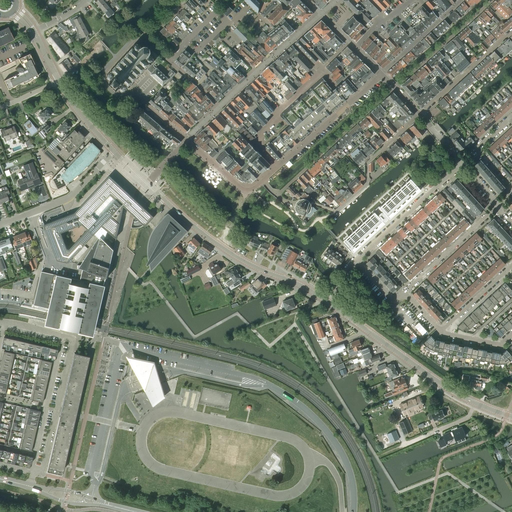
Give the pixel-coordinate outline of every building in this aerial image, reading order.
[(197,5),(192,0),(189,0),(184,5),(186,7),(185,8),(190,13),(198,6),(197,5)] [(244,0),(258,14),(260,4),(255,0),(244,0)] [(272,0),(273,1),(260,14),(264,18),(277,4),(279,2),(280,4),(281,3),(285,7),(291,0),(272,0)] [(299,0),(291,0),(285,7),(288,10),(291,6),(294,8),(301,1),(299,0)] [(326,3),(322,0),(312,0),(319,8),(320,9),(326,3)] [(359,3),(355,0),(343,0),(356,13),(358,15),(360,18),(366,24),(372,18),(372,17),(366,10),(367,9),(360,2),(359,3)] [(372,18),(373,18),(380,12),(368,0),(355,0),(359,3),(360,2),(367,9),(366,10),(372,17),(372,18)] [(373,0),(383,10),(387,6),(383,1),(381,0),(373,0)] [(452,5),(448,0),(428,0),(426,3),(431,9),(437,4),(444,12),(451,5),(452,5)] [(505,0),(495,0),(490,5),(494,10),(495,9),(496,8),(505,0)] [(505,0),(496,8),(506,19),(511,12),(511,6),(510,4),(505,0)] [(100,7),(105,12),(115,3),(114,1),(108,6),(105,3),(100,7)] [(301,1),(294,8),(291,11),(303,23),(313,13),(301,2),(301,1)] [(464,2),(460,6),(465,12),(469,8),(464,2)] [(115,3),(105,12),(109,17),(116,11),(113,8),(117,5),(115,3)] [(281,3),(280,4),(279,5),(272,13),(270,12),(268,14),(270,15),(267,18),(274,25),(278,21),(288,10),(285,7),(281,3)] [(438,17),(441,15),(444,12),(437,4),(431,9),(433,10),(432,11),(433,11),(438,17)] [(222,11),(227,16),(233,10),(228,5),(222,11)] [(420,20),(427,27),(437,18),(438,17),(433,11),(431,12),(429,14),(422,6),(414,13),(420,20)] [(460,6),(456,9),(462,15),(465,12),(460,6)] [(489,7),(484,11),(490,17),(497,24),(499,22),(492,15),(495,13),(489,7)] [(187,21),(191,17),(189,15),(190,14),(184,9),(177,16),(182,21),(185,19),(187,21)] [(453,12),(458,18),(459,18),(462,15),(456,9),(453,12)] [(484,12),(480,15),(487,22),(491,19),(484,12)] [(487,22),(480,15),(477,18),(483,24),(487,28),(489,27),(486,24),(487,22)] [(69,20),(73,28),(77,26),(83,23),(80,17),(78,18),(77,16),(69,20)] [(177,16),(173,19),(179,26),(183,22),(182,21),(177,16)] [(353,16),(341,28),(349,35),(360,23),(353,16)] [(497,24),(505,33),(511,25),(511,16),(509,19),(505,23),(502,20),(497,24)] [(477,18),(474,21),(480,27),(484,31),(485,31),(486,30),(482,26),(483,24),(477,18)] [(173,19),(170,23),(177,29),(180,26),(179,26),(173,19)] [(280,23),(279,24),(288,36),(295,30),(284,19),(280,23)] [(427,27),(420,20),(420,21),(419,19),(418,19),(417,21),(417,22),(418,23),(411,29),(412,30),(413,29),(419,35),(427,27)] [(321,20),(313,27),(318,33),(322,37),(331,30),(321,20)] [(433,31),(438,36),(450,26),(445,20),(433,31)] [(474,21),(471,23),(477,30),(480,34),(482,32),(478,29),(480,27),(474,21)] [(76,31),(77,33),(86,29),(83,23),(77,26),(79,29),(76,31)] [(170,23),(167,25),(179,36),(182,34),(180,32),(180,31),(178,33),(175,31),(177,29),(170,23)] [(360,23),(349,35),(352,39),(360,31),(362,28),(365,30),(366,29),(360,23)] [(409,33),(410,32),(402,23),(398,26),(400,27),(407,34),(408,32),(409,33)] [(471,23),(468,26),(473,31),(478,36),(479,35),(475,31),(477,30),(471,23)] [(288,36),(279,24),(274,28),(271,24),(270,25),(273,30),(283,41),(288,36)] [(496,26),(493,28),(494,29),(501,36),(505,33),(497,24),(496,25),(496,26)] [(172,34),(177,39),(179,36),(167,25),(165,27),(172,34)] [(239,25),(233,31),(244,42),(247,39),(250,36),(239,25)] [(468,26),(457,35),(462,41),(465,38),(473,47),(478,43),(481,40),(478,36),(473,31),(468,26)] [(13,36),(12,33),(11,33),(8,27),(0,30),(0,45),(13,39),(13,36)] [(172,34),(165,27),(164,27),(160,31),(158,34),(164,40),(169,36),(170,37),(171,36),(174,39),(170,43),(175,47),(180,42),(177,39),(172,34)] [(318,33),(313,27),(304,35),(315,47),(316,46),(320,43),(318,41),(321,38),(317,34),(318,33)] [(390,37),(395,41),(403,50),(413,41),(407,34),(400,27),(390,37)] [(46,39),(50,44),(57,36),(56,35),(60,32),(56,28),(53,31),(54,32),(46,39)] [(493,29),(490,32),(491,33),(497,39),(501,36),(494,29),(493,28),(493,29)] [(86,29),(77,33),(72,37),(75,40),(78,39),(78,38),(79,37),(80,39),(83,38),(89,34),(86,29)] [(408,32),(407,34),(413,41),(419,35),(413,29),(412,30),(410,32),(409,33),(408,32)] [(487,37),(493,43),(497,40),(486,29),(486,30),(485,31),(489,35),(487,37)] [(283,41),(273,30),(268,34),(277,45),(283,41)] [(331,30),(322,37),(327,42),(335,34),(331,30)] [(265,31),(260,35),(272,50),(277,45),(268,34),(265,31)] [(357,34),(352,39),(356,42),(364,34),(360,31),(357,34)] [(431,32),(427,36),(432,42),(433,43),(437,39),(431,32)] [(212,40),(216,44),(219,41),(220,42),(224,38),(219,33),(212,40)] [(317,48),(328,59),(331,56),(331,55),(335,51),(327,42),(322,37),(318,33),(317,34),(321,38),(318,41),(320,43),(316,46),(318,47),(317,48)] [(365,51),(376,37),(372,33),(360,46),(365,51)] [(327,42),(335,51),(343,43),(335,34),(327,42)] [(260,35),(255,40),(268,53),(272,50),(260,35)] [(315,47),(304,35),(299,39),(311,51),(315,47)] [(457,35),(451,41),(460,51),(461,52),(467,46),(464,43),(462,41),(457,35)] [(489,46),(493,43),(487,37),(485,39),(482,35),(480,37),(483,40),(489,46)] [(57,36),(50,44),(61,58),(69,51),(58,38),(58,37),(57,36)] [(251,36),(248,40),(260,52),(265,56),(268,53),(255,40),(251,36)] [(376,37),(365,51),(368,54),(380,41),(376,37)] [(383,43),(384,45),(373,58),(378,64),(380,61),(381,61),(385,56),(391,61),(397,56),(403,50),(395,41),(390,37),(383,43)] [(424,38),(420,42),(427,49),(430,45),(430,44),(424,38)] [(499,47),(504,53),(506,55),(511,48),(511,42),(509,38),(499,47)] [(260,52),(248,40),(247,39),(244,42),(242,44),(260,61),(265,56),(260,52)] [(318,59),(311,51),(299,39),(295,43),(314,63),(318,59)] [(383,43),(380,41),(368,54),(373,58),(384,45),(383,43)] [(460,51),(451,41),(444,47),(449,52),(453,49),(455,51),(453,52),(456,55),(460,51)] [(479,45),(484,51),(488,47),(483,41),(479,45)] [(420,42),(414,48),(420,53),(421,54),(426,49),(420,42)] [(126,90),(146,68),(151,73),(150,74),(162,86),(169,79),(170,77),(171,78),(175,73),(172,70),(167,75),(168,75),(166,77),(157,67),(156,68),(151,63),(153,62),(154,59),(153,56),(150,55),(151,52),(151,48),(148,46),(144,45),(141,47),(140,44),(137,43),(134,44),(133,47),(108,74),(107,77),(108,79),(111,81),(111,82),(117,88),(118,88),(119,87),(119,88),(120,91),(123,92),(126,90)] [(260,61),(242,44),(237,49),(236,50),(240,54),(241,54),(249,62),(254,67),(260,61)] [(292,45),(286,51),(292,57),(298,51),(292,45)] [(340,53),(345,58),(352,51),(347,46),(340,53)] [(311,51),(318,59),(322,63),(323,64),(327,60),(326,59),(315,47),(311,51)] [(495,51),(499,55),(500,56),(504,53),(499,47),(495,51)] [(420,53),(414,48),(411,51),(416,56),(420,53)] [(444,63),(450,58),(442,49),(435,55),(439,60),(440,61),(441,60),(444,63)] [(175,62),(181,67),(192,55),(185,50),(175,62)] [(224,57),(226,59),(234,66),(236,68),(243,61),(231,50),(224,57)] [(293,58),(292,57),(286,51),(279,57),(284,62),(286,60),(294,68),(297,65),(294,61),(295,60),(293,58)] [(352,51),(345,58),(349,62),(356,56),(352,51)] [(411,51),(406,55),(412,62),(414,60),(413,58),(415,56),(411,51)] [(460,51),(456,55),(452,58),(457,64),(455,66),(456,67),(461,72),(470,63),(466,59),(461,52),(460,51)] [(489,56),(496,63),(501,59),(494,51),(489,56)] [(313,67),(299,52),(293,58),(295,60),(307,73),(313,67)] [(341,62),(345,58),(340,53),(336,57),(341,62)] [(16,75),(16,74),(4,80),(8,89),(13,87),(18,83),(22,81),(23,84),(28,81),(33,78),(38,76),(33,66),(32,67),(32,65),(34,64),(29,54),(18,59),(21,64),(24,68),(22,69),(22,68),(20,67),(18,67),(16,68),(15,69),(16,70),(17,71),(19,72),(19,73),(16,75)] [(402,59),(406,64),(409,62),(410,63),(412,62),(406,55),(402,59)] [(432,68),(440,61),(439,60),(435,55),(427,62),(432,68)] [(469,56),(466,59),(470,63),(476,58),(474,55),(470,58),(469,56)] [(489,55),(486,58),(492,64),(493,66),(496,63),(489,56),(489,55)] [(182,68),(186,71),(192,65),(190,63),(195,57),(193,56),(188,62),(182,68)] [(356,56),(349,62),(346,66),(350,69),(347,72),(348,73),(361,61),(356,56)] [(380,61),(378,64),(382,68),(391,61),(385,56),(381,61),(380,61)] [(224,69),(230,75),(238,82),(244,76),(236,69),(236,68),(234,66),(226,59),(221,64),(220,63),(214,57),(212,59),(213,60),(218,65),(219,66),(223,70),(224,69)] [(279,57),(275,62),(287,74),(289,77),(296,70),(294,68),(286,60),(284,62),(279,57)] [(341,62),(336,57),(326,67),(331,72),(341,62)] [(331,77),(336,82),(343,76),(339,72),(343,68),(349,62),(345,58),(335,68),(331,72),(333,75),(331,77)] [(486,58),(483,61),(490,69),(493,66),(486,58)] [(59,65),(62,69),(69,63),(66,59),(59,65)] [(186,71),(189,74),(195,68),(193,66),(196,63),(198,64),(200,62),(197,59),(195,61),(192,65),(186,71)] [(402,59),(399,62),(404,67),(407,65),(406,64),(402,59)] [(218,65),(213,60),(209,64),(213,68),(233,87),(237,83),(230,76),(230,75),(224,69),(223,70),(219,66),(218,65)] [(432,68),(438,74),(442,79),(442,80),(447,85),(450,82),(445,77),(451,72),(444,63),(441,60),(440,61),(432,68)] [(365,64),(361,61),(348,73),(351,76),(349,77),(349,78),(365,64)] [(483,61),(480,64),(487,72),(490,69),(483,61)] [(195,68),(189,74),(193,78),(199,71),(197,69),(200,66),(201,68),(203,66),(200,62),(198,64),(195,68)] [(210,73),(211,74),(219,82),(228,91),(233,87),(213,68),(209,64),(207,62),(204,64),(206,66),(207,66),(212,71),(210,73)] [(281,80),(287,74),(275,62),(269,67),(278,77),(281,80)] [(399,62),(395,65),(400,70),(404,67),(399,62)] [(438,74),(427,62),(423,66),(432,78),(433,79),(438,74)] [(69,63),(62,69),(65,73),(73,67),(69,63)] [(355,84),(370,69),(365,64),(349,78),(355,83),(355,84)] [(480,64),(477,66),(484,75),(487,72),(480,64)] [(395,65),(391,68),(397,74),(400,70),(395,65)] [(203,66),(201,68),(200,69),(201,70),(197,74),(200,76),(204,73),(205,74),(208,71),(205,68),(203,66)] [(423,66),(421,68),(428,76),(431,79),(432,78),(423,66)] [(477,66),(474,69),(482,77),(484,75),(477,66)] [(261,74),(269,83),(271,84),(274,81),(277,83),(278,82),(280,84),(281,83),(284,86),(285,85),(284,84),(282,82),(282,81),(281,80),(278,77),(269,67),(261,74)] [(397,74),(391,68),(386,73),(392,78),(397,74)] [(421,68),(418,71),(424,79),(425,78),(428,81),(429,80),(426,77),(428,76),(421,68)] [(375,74),(370,69),(355,84),(359,88),(375,74)] [(482,77),(474,69),(471,72),(478,80),(482,77)] [(424,79),(418,71),(415,74),(420,80),(421,81),(424,79)] [(299,80),(303,84),(311,76),(307,73),(299,80)] [(470,73),(466,77),(472,84),(476,80),(470,73)] [(219,82),(211,74),(208,78),(213,83),(224,95),(228,91),(219,82)] [(268,82),(261,74),(259,77),(266,84),(268,82)] [(336,82),(338,84),(342,80),(346,76),(344,74),(343,76),(336,82)] [(415,74),(410,78),(413,82),(416,79),(418,81),(419,80),(419,81),(420,80),(415,74)] [(266,84),(259,77),(255,80),(268,94),(273,99),(276,96),(271,92),(270,93),(269,91),(271,89),(267,84),(266,84)] [(440,91),(444,87),(437,79),(436,77),(431,82),(433,84),(440,91)] [(466,77),(461,81),(468,88),(472,84),(466,77)] [(213,83),(208,78),(201,85),(206,90),(213,83)] [(272,142),(266,147),(277,160),(283,155),(288,150),(289,150),(294,145),(294,146),(300,141),(311,131),(316,127),(322,121),(327,117),(333,111),(338,107),(343,102),(348,98),(348,97),(352,94),(357,90),(357,89),(347,78),(342,83),(343,83),(339,86),(338,86),(336,87),(333,90),(326,82),(323,78),(299,98),(295,101),(295,102),(280,115),(284,120),(284,119),(290,126),(288,127),(282,132),(277,137),(272,142)] [(289,89),(293,93),(299,87),(293,81),(290,78),(284,84),(285,85),(289,89)] [(293,81),(299,87),(303,84),(299,80),(297,78),(293,81)] [(410,85),(413,82),(410,78),(401,85),(410,96),(415,91),(410,85)] [(420,91),(424,87),(418,81),(419,81),(419,80),(418,81),(416,79),(413,82),(410,85),(415,91),(418,89),(420,91)] [(268,94),(255,80),(251,84),(263,97),(269,103),(273,99),(268,94)] [(422,94),(433,84),(431,82),(430,81),(429,82),(424,87),(420,91),(422,94)] [(461,81),(457,85),(463,92),(468,88),(461,81)] [(192,82),(185,89),(188,93),(196,85),(192,82)] [(224,95),(213,83),(206,90),(209,93),(209,92),(218,101),(224,95)] [(263,97),(251,84),(245,89),(257,103),(263,97)] [(440,91),(433,84),(428,88),(435,95),(440,91)] [(457,85),(453,89),(459,96),(463,92),(457,85)] [(202,107),(210,100),(205,95),(204,96),(201,94),(202,93),(201,91),(197,87),(189,94),(192,97),(202,107)] [(415,100),(422,108),(435,95),(428,88),(422,94),(415,100)] [(294,94),(293,93),(289,89),(284,93),(285,93),(283,95),(288,100),(294,94)] [(410,96),(415,100),(422,94),(420,91),(418,89),(415,91),(410,96)] [(459,96),(453,89),(448,93),(454,100),(459,96)] [(165,106),(169,103),(169,102),(168,103),(166,101),(169,99),(166,97),(167,96),(164,94),(160,90),(156,95),(156,96),(155,97),(154,96),(149,102),(159,112),(160,112),(165,106)] [(176,95),(174,98),(173,98),(179,104),(180,103),(197,121),(202,116),(184,99),(186,97),(185,96),(183,97),(179,92),(176,95)] [(236,98),(263,127),(269,121),(266,118),(262,114),(243,93),(242,92),(236,98)] [(391,116),(391,117),(388,119),(391,122),(398,129),(403,125),(414,115),(403,102),(397,97),(393,92),(386,98),(381,103),(385,108),(391,102),(396,107),(394,109),(394,110),(395,112),(391,116)] [(450,104),(454,100),(448,93),(444,97),(450,104)] [(187,97),(186,97),(184,99),(202,116),(207,112),(202,107),(192,97),(191,99),(189,96),(187,97)] [(173,98),(174,98),(173,97),(170,101),(176,107),(174,109),(175,110),(176,110),(179,114),(181,115),(184,112),(177,106),(179,104),(173,98)] [(257,103),(265,111),(262,114),(266,118),(275,110),(269,103),(263,97),(257,103)] [(256,120),(236,98),(235,98),(230,103),(247,120),(248,119),(252,124),(256,120)] [(438,103),(444,109),(449,105),(443,98),(438,103)] [(215,104),(210,100),(202,107),(207,112),(207,111),(207,112),(215,104)] [(170,104),(169,103),(165,106),(160,112),(163,115),(167,110),(170,107),(169,106),(170,104)] [(180,103),(179,104),(177,106),(184,112),(195,123),(197,121),(180,103)] [(504,103),(501,106),(506,112),(509,108),(504,103)] [(247,121),(246,121),(230,104),(226,107),(242,123),(243,124),(247,121)] [(380,104),(365,117),(371,123),(377,129),(380,126),(383,123),(380,120),(377,118),(380,116),(381,118),(384,116),(382,114),(386,111),(380,104)] [(501,106),(497,109),(502,115),(506,112),(501,106)] [(170,107),(163,115),(168,119),(176,110),(175,110),(173,111),(172,110),(171,110),(172,108),(170,107)] [(242,123),(226,107),(222,112),(237,127),(242,123)] [(497,109),(494,112),(499,118),(502,115),(497,109)] [(43,125),(40,128),(44,133),(50,128),(45,122),(47,120),(46,119),(50,116),(49,113),(50,111),(48,110),(47,110),(46,111),(46,110),(42,113),(42,112),(39,115),(39,116),(42,119),(39,121),(43,125)] [(137,124),(140,122),(147,114),(142,110),(135,118),(139,121),(136,124),(137,124)] [(179,114),(176,110),(168,119),(172,122),(179,114)] [(195,123),(184,112),(181,115),(182,116),(181,117),(182,118),(181,120),(190,128),(195,123)] [(494,112),(490,116),(495,121),(499,118),(494,112)] [(147,114),(140,122),(137,124),(139,126),(141,123),(144,126),(151,118),(147,114)] [(179,114),(172,122),(181,129),(185,133),(190,128),(181,120),(182,118),(181,117),(182,116),(181,115),(179,114)] [(211,122),(215,126),(217,127),(229,139),(237,130),(235,129),(229,122),(228,123),(225,121),(219,114),(211,122)] [(486,117),(485,117),(492,124),(495,121),(490,116),(487,118),(486,117)] [(365,117),(362,120),(367,127),(371,123),(365,117)] [(483,122),(488,128),(492,124),(485,117),(482,120),(483,122)] [(151,118),(144,126),(149,129),(156,121),(151,118)] [(28,130),(32,135),(38,130),(29,120),(24,125),(25,126),(24,126),(24,127),(24,128),(26,131),(28,130)] [(247,121),(243,124),(254,135),(258,132),(257,132),(259,130),(263,127),(256,120),(252,124),(248,120),(247,120),(246,121),(247,121)] [(362,120),(358,123),(363,129),(364,130),(367,127),(362,120)] [(149,129),(146,132),(148,133),(150,130),(153,133),(160,125),(156,121),(149,129)] [(426,131),(417,122),(417,121),(409,128),(418,138),(426,131)] [(60,136),(59,137),(62,140),(69,134),(66,132),(71,127),(68,125),(69,124),(69,123),(67,122),(66,122),(59,129),(57,131),(60,134),(59,135),(60,136)] [(215,126),(211,122),(203,130),(211,139),(212,139),(217,143),(216,144),(217,146),(221,149),(224,146),(230,140),(229,139),(217,127),(215,126)] [(389,122),(387,124),(385,126),(393,134),(396,130),(389,122)] [(483,122),(480,125),(485,131),(488,128),(483,122)] [(363,129),(358,123),(353,128),(357,133),(357,134),(359,136),(360,137),(362,135),(360,132),(363,129)] [(160,125),(153,133),(150,137),(151,138),(154,135),(158,138),(162,140),(163,139),(169,132),(160,125)] [(480,125),(476,128),(481,134),(485,131),(480,125)] [(5,129),(1,130),(3,136),(5,136),(6,141),(12,138),(12,140),(18,138),(14,126),(11,128),(9,129),(9,128),(5,130),(5,129)] [(242,126),(238,131),(250,143),(251,142),(255,138),(242,126)] [(44,133),(40,128),(42,130),(39,133),(44,139),(47,136),(44,133)] [(353,128),(348,133),(354,139),(356,141),(358,139),(357,138),(359,136),(357,134),(357,133),(353,128)] [(481,134),(476,128),(473,132),(478,137),(481,134)] [(55,139),(48,147),(49,148),(57,155),(61,151),(56,147),(59,143),(68,151),(70,149),(71,150),(83,138),(74,129),(63,142),(62,141),(60,143),(55,139)] [(384,129),(379,133),(386,140),(390,136),(384,129)] [(198,135),(210,147),(213,150),(217,146),(216,144),(217,143),(212,139),(211,139),(203,130),(198,135)] [(237,130),(229,139),(230,140),(232,143),(225,150),(224,148),(224,149),(225,150),(216,159),(216,160),(220,164),(221,163),(229,171),(233,175),(234,175),(238,178),(237,178),(238,179),(250,166),(259,175),(261,173),(262,173),(265,170),(271,165),(261,155),(257,150),(256,151),(253,147),(250,143),(238,131),(237,130)] [(406,131),(403,134),(410,141),(413,138),(406,131)] [(174,137),(169,132),(163,139),(168,144),(174,137)] [(474,137),(472,139),(469,137),(464,141),(460,136),(456,139),(454,138),(458,134),(456,132),(449,138),(460,151),(465,147),(466,148),(476,139),(474,137)] [(511,139),(505,132),(502,135),(507,141),(509,139),(511,141),(511,139)] [(347,133),(343,137),(349,144),(353,147),(355,146),(351,142),(353,140),(347,133)] [(410,141),(403,134),(399,137),(406,145),(410,141)] [(210,147),(198,135),(193,140),(206,151),(210,147)] [(502,135),(499,138),(505,146),(506,146),(507,148),(506,148),(508,150),(510,149),(508,147),(509,146),(507,144),(505,142),(507,141),(502,135)] [(369,140),(377,148),(384,142),(380,137),(377,139),(376,138),(374,136),(369,140)] [(181,142),(174,137),(168,144),(174,149),(181,142)] [(343,137),(340,140),(346,147),(349,144),(343,137)] [(499,138),(495,142),(500,147),(502,145),(504,147),(505,146),(499,138)] [(26,142),(28,148),(34,146),(29,140),(26,142)] [(340,140),(336,143),(342,150),(346,147),(340,140)] [(394,144),(387,150),(393,157),(395,158),(401,153),(403,155),(409,150),(405,145),(402,147),(397,141),(394,144)] [(49,183),(49,184),(49,185),(50,185),(50,186),(50,187),(51,187),(51,188),(52,188),(53,189),(54,189),(55,189),(56,189),(57,189),(58,189),(59,188),(60,188),(61,188),(61,187),(62,187),(63,186),(64,186),(65,186),(66,185),(67,185),(68,184),(69,183),(70,183),(71,182),(72,182),(73,181),(74,180),(75,179),(76,179),(77,178),(78,177),(79,176),(80,175),(81,174),(101,153),(89,142),(64,168),(63,167),(63,166),(54,176),(52,179),(51,179),(50,180),(50,181),(49,182),(49,183)] [(368,145),(366,147),(372,153),(375,150),(367,142),(365,143),(368,145)] [(495,142),(492,145),(498,152),(500,151),(499,149),(500,147),(495,142)] [(336,144),(333,147),(337,152),(340,150),(340,151),(341,153),(343,151),(342,150),(336,144)] [(364,145),(362,146),(364,148),(363,150),(363,151),(368,156),(372,153),(366,147),(364,145)] [(495,152),(497,154),(499,155),(500,154),(498,152),(492,145),(488,148),(493,154),(495,152)] [(217,146),(213,150),(209,154),(213,157),(221,149),(217,146)] [(333,147),(329,150),(336,158),(339,155),(338,152),(337,152),(333,147)] [(49,148),(44,153),(56,164),(58,166),(60,168),(64,163),(57,155),(49,148)] [(357,149),(350,155),(353,158),(352,158),(358,164),(366,157),(364,155),(365,154),(362,150),(361,149),(359,150),(357,149)] [(329,150),(325,154),(330,159),(332,156),(333,157),(335,160),(333,162),(334,164),(338,160),(336,158),(329,150)] [(325,154),(321,157),(326,162),(330,159),(325,154)] [(376,160),(381,166),(384,164),(385,165),(390,160),(386,156),(383,158),(381,155),(376,160)] [(499,164),(491,155),(490,157),(497,165),(499,164)] [(321,157),(318,160),(325,168),(326,166),(330,170),(332,169),(331,167),(321,157)] [(505,187),(480,160),(480,159),(473,165),(498,193),(505,187)] [(318,160),(315,163),(321,171),(325,168),(318,160)] [(18,183),(17,186),(19,188),(20,187),(21,191),(29,188),(40,183),(36,174),(31,163),(27,165),(23,166),(25,170),(26,174),(26,175),(25,175),(25,176),(25,177),(25,178),(26,178),(18,181),(18,183)] [(315,163),(308,170),(315,177),(321,171),(315,163)] [(238,179),(243,182),(244,181),(246,183),(248,180),(251,183),(259,175),(250,166),(238,179)] [(511,177),(504,168),(502,170),(510,179),(511,177)] [(319,182),(315,177),(308,170),(304,173),(306,175),(308,178),(309,180),(311,178),(315,183),(313,184),(315,186),(319,182)] [(304,173),(300,176),(306,183),(307,183),(308,181),(312,185),(313,184),(315,183),(311,178),(309,180),(308,178),(306,175),(304,173)] [(348,185),(355,193),(364,185),(365,182),(365,179),(365,178),(361,174),(357,178),(350,183),(348,185)] [(337,175),(334,178),(330,182),(333,185),(340,178),(337,175)] [(42,271),(34,305),(93,319),(101,295),(102,294),(102,293),(102,291),(106,277),(107,278),(114,250),(104,240),(108,229),(116,237),(123,207),(143,225),(144,224),(150,218),(152,215),(140,205),(109,176),(105,180),(75,213),(49,223),(43,225),(57,260),(68,263),(94,234),(89,228),(69,249),(67,249),(61,233),(82,224),(90,216),(95,219),(88,227),(98,238),(81,265),(77,265),(77,268),(81,268),(83,269),(80,280),(42,271)] [(307,183),(306,183),(300,176),(297,180),(303,186),(305,188),(307,187),(309,189),(311,187),(307,183)] [(347,237),(344,241),(352,249),(377,226),(379,228),(385,223),(384,223),(389,218),(390,219),(395,214),(393,211),(418,188),(410,179),(407,182),(408,183),(406,185),(405,184),(402,187),(402,188),(401,190),(400,189),(397,192),(397,193),(396,194),(395,193),(391,196),(392,197),(391,199),(390,198),(386,201),(387,202),(386,203),(385,202),(380,207),(379,206),(373,212),(374,213),(369,217),(370,218),(368,220),(367,219),(364,222),(365,223),(363,224),(362,223),(359,227),(360,228),(358,229),(357,228),(354,231),(355,232),(353,234),(352,233),(349,236),(350,237),(348,238),(347,237)] [(461,212),(471,223),(473,220),(472,219),(484,209),(457,179),(445,190),(444,188),(441,191),(451,201),(454,199),(449,194),(454,190),(457,192),(470,207),(468,209),(467,208),(464,210),(461,212)] [(39,186),(42,196),(47,195),(44,185),(39,186)] [(6,186),(0,188),(0,194),(3,202),(4,202),(4,203),(8,200),(7,196),(10,195),(6,186)] [(286,190),(293,197),(295,195),(298,198),(301,195),(299,193),(297,193),(294,190),(290,186),(286,190)] [(341,194),(340,192),(340,193),(334,187),(332,188),(335,191),(334,192),(337,195),(333,197),(340,205),(346,200),(342,195),(341,194)] [(348,188),(341,194),(342,195),(346,200),(353,194),(348,188)] [(440,192),(436,196),(444,204),(445,203),(444,201),(446,199),(440,192)] [(324,200),(329,205),(333,200),(329,196),(324,200)] [(436,196),(432,199),(439,206),(440,204),(442,206),(444,204),(436,196)] [(455,200),(464,210),(465,208),(456,198),(455,200)] [(432,199),(429,202),(437,211),(438,209),(437,207),(439,206),(432,199)] [(307,208),(308,206),(307,205),(306,203),(305,202),(303,202),(302,202),(300,203),(299,204),(299,206),(299,207),(299,209),(301,210),(302,211),(304,211),(305,210),(307,209),(307,208)] [(429,202),(426,206),(432,212),(433,211),(435,212),(437,211),(429,202)] [(304,213),(309,217),(313,212),(317,210),(311,206),(307,212),(304,213)] [(426,206),(422,209),(430,217),(431,216),(430,214),(432,212),(426,206)] [(422,209),(419,212),(426,220),(425,218),(426,217),(428,219),(430,217),(422,209)] [(148,248),(148,250),(148,251),(148,253),(148,255),(148,256),(148,258),(149,261),(151,271),(168,252),(188,231),(177,220),(173,216),(170,213),(168,212),(167,213),(163,218),(162,219),(159,223),(157,224),(156,225),(155,227),(154,228),(153,229),(153,231),(152,232),(151,234),(151,235),(150,237),(149,238),(149,240),(149,241),(148,243),(148,245),(148,246),(148,248)] [(419,212),(415,215),(423,224),(424,225),(425,225),(426,224),(424,222),(426,220),(419,212)] [(415,215),(412,218),(418,225),(419,223),(421,225),(423,224),(415,215)] [(412,218),(408,222),(416,230),(417,228),(416,226),(418,225),(412,218)] [(501,240),(511,252),(511,238),(493,218),(486,224),(499,238),(501,241),(501,240)] [(460,222),(465,228),(469,225),(463,219),(460,222)] [(408,222),(405,225),(411,231),(412,230),(414,231),(416,230),(408,222)] [(456,225),(462,231),(465,228),(460,222),(456,225)] [(401,228),(409,236),(410,235),(409,233),(411,231),(405,225),(401,228)] [(453,229),(458,234),(462,231),(456,225),(453,229)] [(401,228),(398,231),(404,238),(405,236),(407,238),(409,236),(401,228)] [(449,232),(455,237),(458,234),(453,229),(449,232)] [(398,231),(394,235),(402,243),(403,241),(402,239),(404,238),(398,231)] [(19,234),(22,243),(23,247),(32,243),(31,239),(29,234),(26,235),(24,232),(19,234)] [(455,237),(449,232),(446,235),(451,241),(455,237)] [(446,235),(444,233),(441,236),(443,238),(442,238),(448,244),(451,241),(446,235)] [(476,233),(472,236),(480,244),(481,242),(479,240),(481,238),(476,233)] [(16,245),(22,243),(19,234),(13,237),(16,245)] [(482,235),(489,242),(490,241),(484,234),(482,235)] [(250,244),(258,247),(260,242),(257,240),(258,237),(253,235),(252,238),(250,244)] [(394,235),(391,238),(397,244),(398,243),(400,244),(402,243),(394,235)] [(472,236),(469,239),(474,245),(476,244),(478,245),(480,244),(472,236)] [(8,238),(1,241),(6,253),(9,252),(13,251),(12,247),(8,238)] [(196,247),(200,244),(199,243),(199,242),(198,241),(197,241),(194,238),(188,243),(189,244),(187,247),(194,252),(197,248),(196,247)] [(391,238),(387,241),(395,249),(397,248),(395,246),(397,244),(391,238)] [(442,238),(439,241),(444,247),(448,244),(442,238)] [(469,239),(465,242),(473,250),(474,249),(473,247),(474,245),(469,239)] [(387,241),(384,244),(390,251),(391,249),(393,251),(395,249),(387,241)] [(439,241),(436,245),(441,250),(444,247),(439,241)] [(269,244),(263,242),(261,249),(266,251),(269,244)] [(270,254),(271,255),(273,255),(278,247),(277,246),(279,244),(275,242),(274,245),(271,243),(267,252),(270,253),(270,254)] [(465,242),(462,246),(467,251),(469,250),(471,252),(473,250),(465,242)] [(204,243),(198,252),(207,258),(209,254),(209,255),(212,249),(213,249),(204,243)] [(390,251),(384,244),(380,248),(388,256),(390,254),(388,252),(390,251)] [(174,249),(180,257),(185,253),(179,245),(174,249)] [(436,245),(432,248),(437,253),(441,250),(436,245)] [(462,246),(458,249),(466,257),(467,255),(466,253),(467,251),(462,246)] [(323,254),(327,257),(332,250),(328,247),(323,254)] [(286,261),(292,265),(298,254),(287,248),(282,258),(286,260),(286,261)] [(432,248),(429,251),(434,257),(437,253),(432,248)] [(458,249),(455,252),(460,258),(462,257),(464,258),(466,257),(458,249)] [(496,251),(503,258),(505,256),(501,253),(503,251),(501,249),(499,251),(498,249),(496,251)] [(327,257),(331,260),(336,253),(332,250),(327,257)] [(429,251),(425,254),(430,260),(434,257),(429,251)] [(455,252),(451,255),(459,263),(460,262),(459,260),(460,258),(455,252)] [(331,260),(334,263),(340,256),(336,253),(331,260)] [(425,254),(422,257),(427,263),(430,260),(425,254)] [(293,265),(298,268),(303,260),(300,259),(301,257),(298,255),(293,265)] [(302,271),(304,272),(308,265),(307,265),(308,263),(312,261),(312,258),(307,255),(306,255),(304,259),(302,262),(299,269),(300,270),(301,271),(302,271)] [(451,255),(448,258),(453,264),(455,263),(457,265),(459,263),(451,255)] [(340,256),(334,263),(338,266),(344,259),(340,256)] [(38,257),(29,261),(32,270),(36,268),(37,268),(39,260),(38,257)] [(365,263),(369,267),(376,261),(372,257),(365,263)] [(422,257),(418,260),(423,266),(427,263),(422,257)] [(448,258),(444,262),(452,270),(453,268),(452,266),(453,264),(448,258)] [(500,258),(496,261),(501,267),(505,264),(500,258)] [(418,260),(415,264),(420,269),(423,266),(418,260)] [(369,267),(373,271),(379,265),(376,261),(369,267)] [(398,267),(399,265),(400,264),(401,265),(400,266),(404,270),(406,268),(400,261),(398,263),(396,265),(398,267)] [(496,261),(493,265),(498,270),(501,267),(496,261)] [(208,269),(212,275),(221,270),(217,263),(214,265),(213,262),(208,265),(210,268),(208,269)] [(444,262),(441,265),(446,271),(448,269),(450,271),(452,270),(444,262)] [(415,264),(411,267),(416,273),(420,269),(415,264)] [(187,271),(189,276),(200,270),(198,265),(187,271)] [(373,271),(376,275),(383,269),(379,265),(373,271)] [(441,265),(437,268),(445,276),(446,275),(445,272),(446,271),(441,265)] [(493,265),(489,268),(494,274),(498,270),(493,265)] [(229,274),(231,277),(238,272),(235,267),(228,271),(227,272),(226,272),(224,273),(226,276),(229,274)] [(411,267),(408,270),(413,276),(416,273),(411,267)] [(437,268),(434,271),(439,277),(441,276),(443,278),(445,276),(437,268)] [(485,269),(484,270),(491,277),(494,274),(489,268),(486,270),(485,269)] [(376,275),(379,278),(386,272),(383,269),(376,275)] [(413,276),(408,270),(404,274),(409,279),(413,276)] [(485,271),(482,274),(487,280),(491,277),(484,270),(485,271)] [(434,271),(430,275),(438,283),(439,281),(438,279),(439,277),(434,271)] [(238,272),(231,277),(233,279),(227,283),(229,287),(233,284),(234,287),(241,283),(239,279),(242,278),(238,272)] [(379,278),(383,282),(389,276),(386,272),(379,278)] [(482,274),(479,277),(479,278),(484,283),(487,280),(482,274)] [(438,283),(430,275),(427,278),(432,284),(434,282),(436,284),(438,283)] [(383,282),(386,285),(393,279),(389,276),(383,282)] [(253,284),(249,286),(256,294),(259,292),(263,288),(266,285),(263,281),(263,282),(262,282),(258,278),(254,283),(253,283),(253,284)] [(479,278),(475,281),(480,287),(484,283),(479,278)] [(386,285),(389,289),(396,283),(393,279),(386,285)] [(475,281),(472,284),(477,290),(480,287),(475,281)] [(239,288),(241,291),(250,284),(248,282),(239,288)] [(396,283),(389,289),(393,293),(399,286),(396,283)] [(502,286),(500,288),(506,295),(508,293),(511,290),(504,283),(501,286),(502,286)] [(472,284),(468,287),(473,293),(477,290),(472,284)] [(468,287),(465,290),(470,296),(473,293),(468,287)] [(498,289),(494,292),(501,299),(505,296),(504,296),(506,295),(500,288),(498,290),(498,289)] [(412,294),(415,298),(421,293),(418,289),(412,294)] [(465,290),(461,294),(466,299),(470,296),(465,290)] [(492,295),(490,297),(496,303),(498,302),(501,299),(494,292),(491,295),(492,295)] [(415,298),(419,301),(424,296),(421,293),(415,298)] [(461,294),(458,297),(463,303),(466,299),(461,294)] [(419,301),(422,305),(428,300),(424,296),(419,301)] [(458,297),(454,300),(459,306),(463,303),(458,297)] [(488,298),(485,301),(492,308),(495,305),(496,303),(490,297),(489,299),(488,298)] [(262,302),(265,310),(276,305),(273,298),(262,302)] [(283,302),(281,305),(284,311),(286,310),(295,307),(295,306),(295,305),(296,304),(295,304),(295,303),(294,303),(292,298),(283,302)] [(422,305),(425,309),(431,303),(428,300),(422,305)] [(459,306),(454,300),(451,303),(456,309),(459,306)] [(425,309),(428,312),(434,307),(436,305),(433,301),(431,303),(425,309)] [(482,304),(481,306),(487,312),(488,311),(489,311),(492,308),(485,301),(482,304)] [(428,312),(432,316),(437,310),(439,308),(437,306),(435,308),(434,307),(428,312)] [(478,307),(475,310),(482,317),(485,314),(487,312),(481,306),(479,307),(478,307)] [(441,314),(437,310),(432,316),(435,319),(441,314)] [(473,313),(471,315),(477,321),(479,320),(482,317),(475,310),(472,313),(473,313)] [(441,314),(435,319),(438,323),(444,317),(441,314)] [(468,316),(465,319),(472,326),(475,323),(477,321),(471,315),(469,316),(468,316)] [(328,318),(330,324),(337,321),(336,319),(337,318),(336,317),(336,316),(335,316),(328,318)] [(506,317),(503,320),(510,328),(511,325),(511,323),(511,324),(511,323),(511,320),(508,316),(506,317)] [(472,326),(465,319),(462,321),(463,322),(458,327),(460,329),(461,331),(463,332),(465,332),(469,329),(472,326)] [(500,323),(498,325),(504,331),(506,330),(510,328),(503,320),(499,323),(500,323)] [(314,324),(311,324),(315,335),(316,335),(316,337),(318,336),(319,338),(325,336),(322,327),(320,321),(314,324)] [(330,324),(332,330),(340,327),(339,326),(340,326),(339,324),(338,324),(337,321),(330,324)] [(504,331),(498,325),(496,326),(493,329),(500,337),(503,334),(502,333),(504,331)] [(332,330),(334,336),(342,333),(341,330),(340,327),(340,328),(340,327),(332,330)] [(342,333),(334,336),(336,342),(344,339),(344,338),(343,335),(342,333)] [(425,349),(428,351),(434,341),(432,339),(433,338),(431,336),(423,343),(426,347),(425,348),(425,349)] [(6,350),(9,351),(12,340),(4,338),(1,349),(2,349),(3,344),(7,345),(6,350)] [(351,352),(360,349),(359,347),(361,346),(361,345),(362,345),(361,343),(360,343),(359,339),(354,341),(351,342),(351,343),(350,343),(351,345),(352,345),(353,349),(350,350),(351,352)] [(13,352),(17,353),(19,342),(12,340),(9,351),(11,346),(14,347),(13,352)] [(433,351),(437,352),(440,341),(437,341),(434,341),(428,351),(431,352),(433,353),(433,351)] [(442,352),(445,353),(447,342),(444,341),(444,343),(442,342),(443,342),(440,341),(437,354),(441,355),(442,352)] [(21,354),(24,355),(27,344),(19,342),(17,353),(18,348),(22,349),(21,354)] [(447,354),(451,355),(454,344),(451,344),(450,344),(450,342),(447,342),(445,353),(447,353),(447,354)] [(28,356),(32,356),(34,345),(27,344),(24,355),(25,355),(26,350),(30,350),(28,356)] [(328,349),(331,355),(346,349),(344,344),(328,349)] [(455,358),(458,359),(459,355),(461,345),(458,344),(458,346),(457,345),(454,344),(451,355),(456,356),(455,358)] [(36,357),(40,358),(42,347),(34,345),(32,356),(33,351),(37,352),(36,357)] [(461,357),(466,358),(468,347),(465,346),(465,347),(464,347),(464,345),(461,345),(459,355),(458,359),(459,355),(462,356),(461,357)] [(44,359),(47,360),(50,349),(42,347),(40,358),(41,353),(45,354),(44,359)] [(361,352),(362,355),(370,352),(371,351),(370,349),(369,349),(369,347),(360,350),(360,349),(351,352),(349,353),(351,356),(361,352)] [(470,358),(473,358),(475,348),(472,347),(472,348),(471,348),(468,347),(466,358),(470,359),(470,358)] [(475,360),(480,361),(482,350),(479,349),(479,350),(478,350),(478,348),(475,348),(473,358),(476,359),(475,360)] [(50,349),(47,360),(49,355),(53,356),(51,361),(55,362),(58,351),(50,349)] [(484,361),(487,361),(489,350),(486,350),(486,351),(485,351),(482,350),(480,361),(484,362),(484,361)] [(490,363),(494,364),(496,353),(493,352),(493,353),(492,353),(492,351),(489,350),(487,361),(490,362),(490,363)] [(504,353),(502,355),(504,363),(507,362),(509,360),(510,361),(511,359),(511,356),(506,350),(504,352),(504,353)] [(360,361),(370,358),(372,357),(371,355),(372,354),(371,352),(370,352),(362,355),(363,358),(353,362),(354,364),(360,361)] [(47,473),(62,476),(89,357),(89,356),(75,353),(74,353),(47,473)] [(496,353),(494,364),(498,364),(501,364),(504,363),(502,355),(499,354),(499,353),(496,353)] [(366,366),(372,363),(372,362),(381,359),(379,354),(372,357),(370,358),(364,361),(366,366)] [(142,385),(153,406),(165,397),(160,378),(157,371),(155,362),(126,355),(138,378),(142,385)] [(386,367),(388,372),(396,369),(396,368),(396,367),(395,366),(393,363),(386,366),(385,364),(376,367),(377,370),(386,367)] [(336,366),(331,368),(335,377),(340,375),(336,366)] [(384,379),(385,381),(388,380),(391,379),(390,378),(398,375),(397,372),(398,371),(397,369),(396,369),(388,372),(390,377),(387,378),(384,379)] [(0,371),(0,377),(10,379),(11,375),(0,371)] [(395,390),(391,391),(393,395),(408,389),(407,385),(404,378),(402,379),(401,377),(396,380),(395,378),(387,382),(388,384),(394,382),(395,385),(394,386),(395,390)] [(470,387),(473,388),(474,386),(475,387),(475,389),(479,390),(480,387),(481,379),(480,379),(480,378),(478,378),(472,377),(471,378),(469,385),(470,385),(470,387)] [(423,407),(419,396),(400,404),(404,415),(423,407)] [(441,418),(445,416),(442,410),(438,411),(437,410),(434,412),(434,413),(432,414),(431,412),(427,414),(430,420),(433,419),(434,421),(437,420),(438,421),(441,418)] [(394,425),(401,441),(406,440),(404,435),(412,432),(408,420),(394,425)] [(453,436),(455,440),(465,436),(465,434),(466,434),(464,431),(463,431),(462,427),(457,429),(457,427),(451,429),(452,431),(443,435),(445,439),(453,436)] [(390,443),(399,439),(395,431),(387,435),(390,443)] [(438,441),(440,447),(446,445),(443,439),(438,441)] [(3,463),(7,464),(10,450),(7,449),(6,451),(2,450),(3,448),(2,448),(0,458),(0,460),(1,457),(5,458),(3,463)] [(11,465),(15,465),(18,452),(14,451),(14,453),(10,452),(10,450),(7,464),(8,459),(12,460),(11,465)] [(19,466),(22,467),(25,454),(22,453),(21,455),(18,454),(18,452),(15,465),(16,461),(20,462),(19,466)] [(25,454),(22,467),(23,467),(24,462),(27,463),(26,468),(30,469),(33,455),(30,454),(29,457),(25,456),(26,454),(25,454)]
